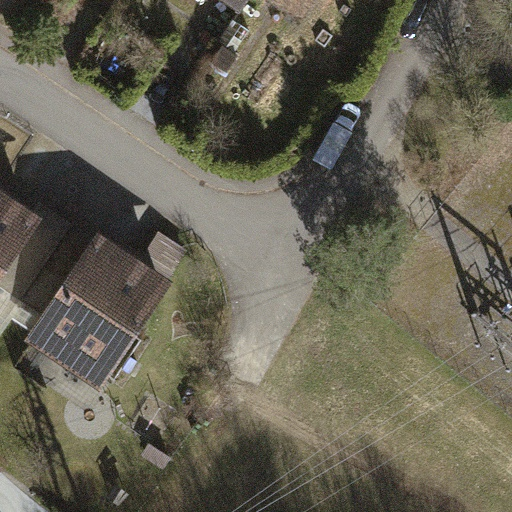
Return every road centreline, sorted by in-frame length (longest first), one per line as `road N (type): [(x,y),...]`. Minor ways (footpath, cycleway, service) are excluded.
road 1 (residential): [(437,0),(335,206),(283,238),(225,230),(0,83)]
road 2 (track): [(283,238),(259,371),(205,464),(166,511)]
